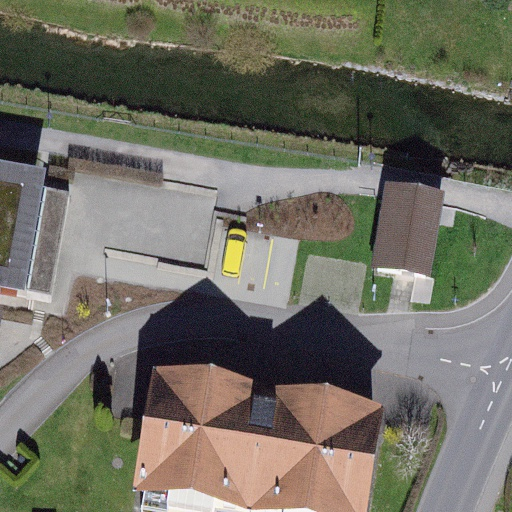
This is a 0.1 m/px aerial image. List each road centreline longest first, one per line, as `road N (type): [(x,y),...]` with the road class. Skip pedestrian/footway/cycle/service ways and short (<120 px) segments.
road 1 (unclassified): [(498,381),(210,321),(146,331),(77,359),(0,440)]
road 2 (residential): [(498,381),(447,511)]
